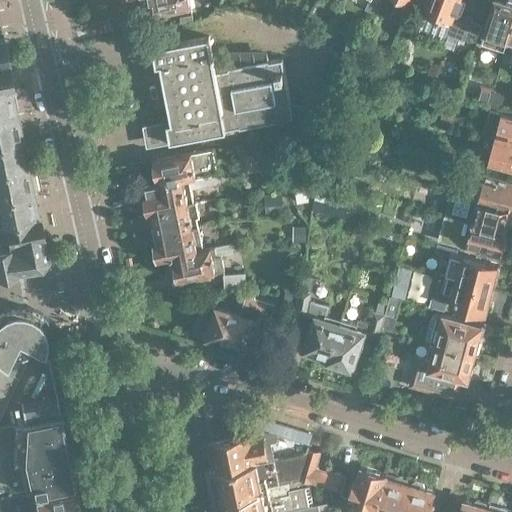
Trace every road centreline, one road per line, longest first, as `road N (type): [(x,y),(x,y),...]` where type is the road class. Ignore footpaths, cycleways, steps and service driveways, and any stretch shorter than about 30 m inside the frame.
road 1 (residential): [(495,458),(207,373),(158,370),(114,381)]
road 2 (tertiary): [(92,276),(31,11)]
road 3 (tertiary): [(140,511),(114,381)]
